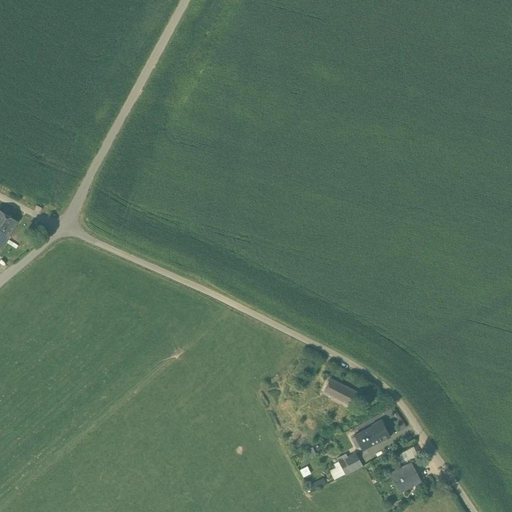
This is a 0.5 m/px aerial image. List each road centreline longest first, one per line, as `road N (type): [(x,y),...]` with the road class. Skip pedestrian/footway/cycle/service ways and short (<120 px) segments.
road 1 (unclassified): [(61,228),(372,378),(397,400),(472,511)]
road 2 (unclassified): [(61,228),(186,0)]
